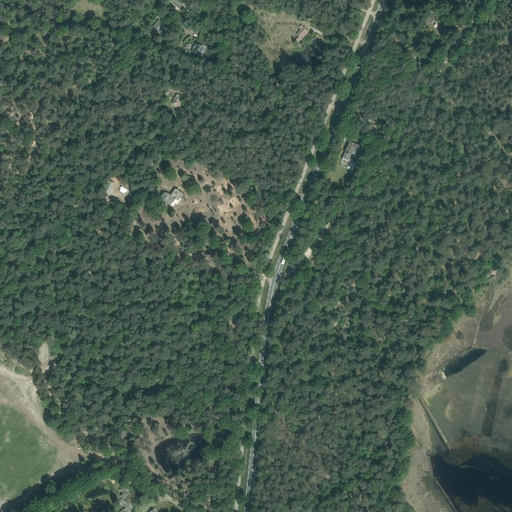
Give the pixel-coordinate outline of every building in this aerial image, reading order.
[(178,0),(174,0),(172,3),(180,8),(183,3),(178,0)] [(431,24),(435,16),(429,13),(425,20),(431,24)] [(160,32),(165,25),(159,20),(154,27),(160,32)] [(301,30),(300,32),(299,31),(299,32),(297,35),(299,37),(296,40),(298,43),(306,35),(304,33),(307,30),(301,25),(299,28),(301,30)] [(200,55),(203,47),(195,44),(192,52),(200,55)] [(173,102),(179,105),(181,100),(180,100),(182,96),(178,95),(177,94),(175,98),(173,102)] [(345,153),(343,158),(348,160),(350,155),(353,150),(361,153),(362,151),(363,147),(350,142),(345,153)] [(131,176),(135,169),(128,165),(122,176),(125,178),(128,175),(131,176)] [(184,195),(183,195),(183,194),(176,188),(171,195),(169,194),(164,191),(159,199),(165,204),(165,205),(169,208),(170,205),(174,207),(176,204),(177,205),(178,204),(179,204),(180,203),(179,202),(182,199),(183,198),(184,197),(184,195)] [(109,195),(102,192),(100,197),(106,201),(109,195)] [(124,499),(121,503),(126,508),(124,510),(125,511),(131,511),(132,511),(134,510),(137,507),(134,504),(135,503),(133,501),(136,498),(131,493),(129,492),(130,490),(125,485),(122,488),(129,495),(124,500),(124,499)]
